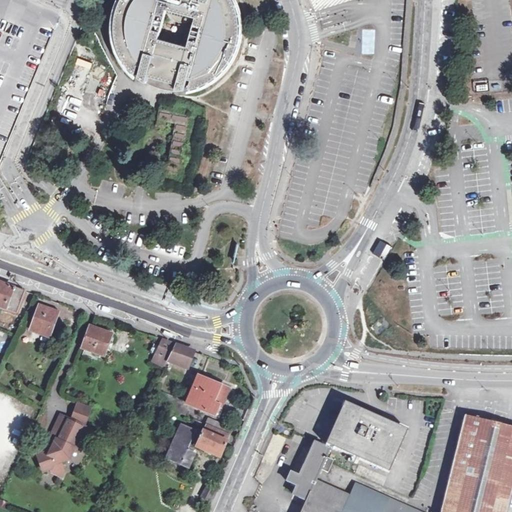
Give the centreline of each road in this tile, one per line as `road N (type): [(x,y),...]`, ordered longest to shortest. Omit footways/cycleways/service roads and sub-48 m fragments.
road 1 (unclassified): [(370,224),(417,104),(424,0)]
road 2 (unclassified): [(289,0),(299,42),(258,221)]
road 3 (tertiary): [(0,260),(160,317)]
road 4 (unknown): [(398,479),(414,430),(411,419),(374,404),(381,374)]
road 5 (tertiary): [(381,374),(511,380)]
